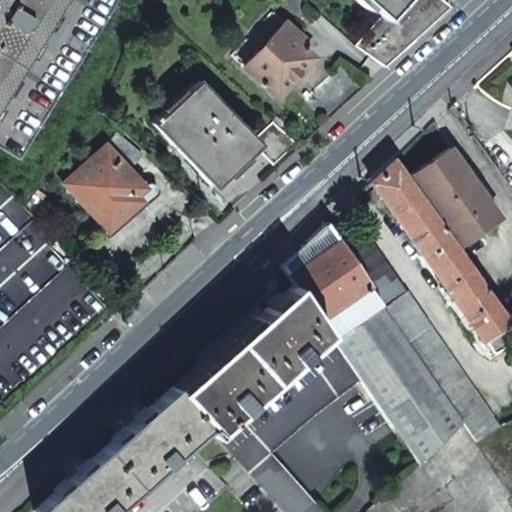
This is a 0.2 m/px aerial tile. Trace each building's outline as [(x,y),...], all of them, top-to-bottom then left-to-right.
[(42,0),(0,68),(0,148),(17,159),(109,9),(112,0),(42,0)] [(0,0),(0,68),(42,0),(0,0)] [(394,0),(380,17),(354,46),(368,56),(384,67),(449,7),(441,0),(394,0)] [(361,0),(380,17),(394,0),(361,0)] [(284,22),(243,67),(275,97),(312,57),(296,41),(300,37),(284,22)] [(340,64),(303,99),(325,122),(358,91),(362,87),(340,64)] [(155,119),(152,122),(211,186),(254,146),(271,165),(295,144),(271,122),(253,140),(196,80),(158,117),(157,115),(153,117),(155,119)] [(115,133),(62,183),(105,231),(137,202),(143,205),(154,196),(154,195),(155,194),(155,193),(156,193),(156,188),(155,188),(155,186),(153,185),(150,183),(146,183),(142,185),(127,169),(139,155),(115,133)] [(497,218),(448,148),(406,177),(456,247),(497,218)] [(406,177),(393,159),(369,182),(482,342),(483,341),(507,323),(509,322),(456,247),(406,177)] [(14,198),(0,210),(0,247),(34,217),(14,198)] [(392,429),(416,463),(460,422),(336,239),(325,223),(302,244),(279,266),(281,269),(325,331),(359,381),(392,429)] [(460,422),(475,442),(497,426),(358,224),(336,239),(460,422)] [(47,245),(0,288),(0,325),(66,265),(47,245)] [(174,390),(212,432),(234,412),(303,350),(325,331),(291,284),(260,312),(207,360),(174,390)] [(511,329),(507,323),(483,341),(492,353),(511,338),(511,329)] [(303,350),(336,397),(359,381),(325,331),(303,350)] [(32,511),(33,511),(108,511),(202,428),(209,435),(212,432),(174,390),(171,386),(135,419),(78,470),(32,511)] [(212,432),(282,511),(306,511),(315,504),(234,412),(212,432)]
